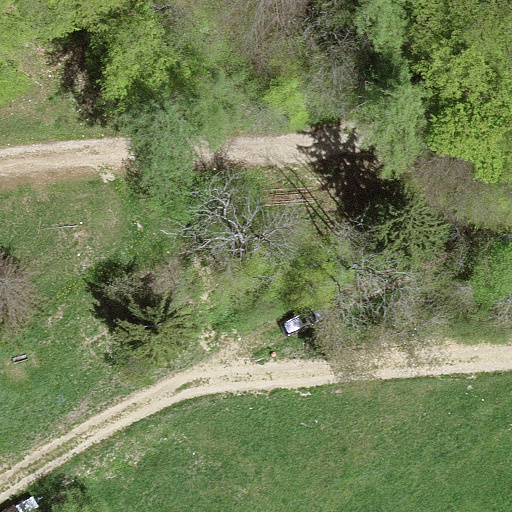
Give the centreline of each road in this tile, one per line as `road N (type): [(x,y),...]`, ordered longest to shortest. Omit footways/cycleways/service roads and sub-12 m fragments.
road 1 (track): [(511,88),(227,152),(108,150),(0,162)]
road 2 (track): [(238,344),(426,276),(511,235)]
road 3 (track): [(0,496),(103,439),(238,344)]
road 4 (track): [(511,347),(292,366),(238,344)]
road 5 (track): [(386,121),(461,52),(511,20)]
